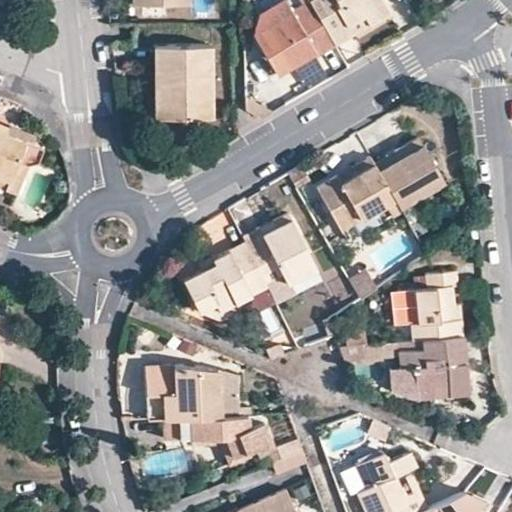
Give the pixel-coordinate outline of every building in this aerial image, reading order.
[(302,0),(263,24),(285,63),(309,49),(312,54),(331,42),(306,0),(302,0)] [(348,33),(342,23),(358,12),(364,23),(385,11),(378,0),(306,0),(331,42),(348,33)] [(364,23),(358,12),(342,23),(348,33),(364,23)] [(263,24),(250,32),(273,70),(285,63),(263,24)] [(204,43),(161,44),(162,95),(204,94),(204,43)] [(205,115),(204,94),(162,95),(161,44),(148,44),(149,117),(205,115)] [(241,97),(242,106),(259,115),(269,110),(241,97)] [(0,131),(5,134),(8,126),(0,122),(0,131)] [(401,200),(421,188),(446,173),(422,130),(397,144),(402,150),(394,155),(390,148),(375,157),(396,194),(401,200)] [(0,172),(9,177),(16,162),(24,141),(5,134),(0,131),(0,172)] [(394,155),(402,150),(397,144),(390,148),(394,155)] [(320,182),(344,224),(380,203),(396,194),(375,157),(372,152),(356,162),(360,169),(345,178),(340,171),(320,182)] [(303,160),(290,168),(298,182),(311,174),(303,160)] [(4,190),(15,195),(25,165),(16,162),(9,177),(4,190)] [(340,171),(345,178),(360,169),(356,162),(340,171)] [(0,172),(0,188),(4,190),(9,177),(0,172)] [(403,207),(409,215),(422,208),(426,199),(421,188),(401,200),(403,207)] [(401,200),(396,194),(380,203),(388,217),(403,207),(401,200)] [(267,278),(284,269),(289,277),(318,265),(294,215),(282,221),(268,229),(265,223),(245,232),(247,237),(267,278)] [(282,221),(279,215),(265,223),(268,229),(282,221)] [(247,237),(216,251),(218,255),(206,262),(186,272),(201,303),(214,308),(240,295),(253,288),(269,281),(267,278),(247,237)] [(202,255),(206,262),(218,255),(216,251),(214,249),(202,255)] [(289,277),(296,293),(324,279),(318,265),(289,277)] [(425,283),(413,285),(417,317),(409,319),(410,336),(461,331),(459,314),(454,315),(451,300),(450,283),(455,282),(452,265),(424,268),(425,283)] [(357,299),(375,292),(367,271),(350,278),(357,299)] [(269,281),(253,288),(262,306),(277,298),(269,281)] [(413,285),(406,286),(409,319),(417,317),(413,285)] [(214,308),(223,313),(242,303),(240,295),(214,308)] [(328,333),(324,323),(303,330),(307,340),(328,333)] [(413,363),(415,385),(447,380),(449,390),(468,387),(467,378),(461,331),(410,336),(398,338),(401,364),(413,363)] [(340,344),(346,362),(363,359),(362,341),(340,344)] [(190,371),(177,370),(177,361),(169,360),(141,362),(145,415),(160,415),(216,412),(214,364),(190,362),(190,371)] [(177,361),(177,370),(190,371),(190,362),(177,361)] [(415,385),(413,363),(401,364),(391,366),(394,386),(415,395),(416,395),(415,385)] [(415,385),(416,395),(449,390),(447,380),(415,385)] [(162,436),(187,435),(221,433),(229,454),(265,439),(257,422),(246,427),(242,423),(242,411),(216,412),(160,415),(162,436)] [(373,415),(367,425),(385,434),(391,423),(373,415)] [(188,440),(215,439),(225,463),(267,445),(265,439),(229,454),(221,433),(187,435),(188,440)] [(400,481),(394,481),(388,484),(384,476),(413,462),(405,446),(386,455),(381,447),(352,460),(362,482),(354,488),(365,511),(406,511),(428,502),(420,486),(414,490),(409,493),(404,483),(400,481)] [(272,459),(277,472),(306,460),(302,447),(272,459)] [(352,460),(343,464),(354,488),(362,482),(352,460)] [(414,490),(420,486),(412,470),(406,473),(414,490)] [(473,511),(476,508),(467,488),(465,485),(428,502),(406,511),(473,511)] [(294,511),(283,487),(227,511),(294,511)] [(476,508),(484,497),(467,488),(476,508)]
